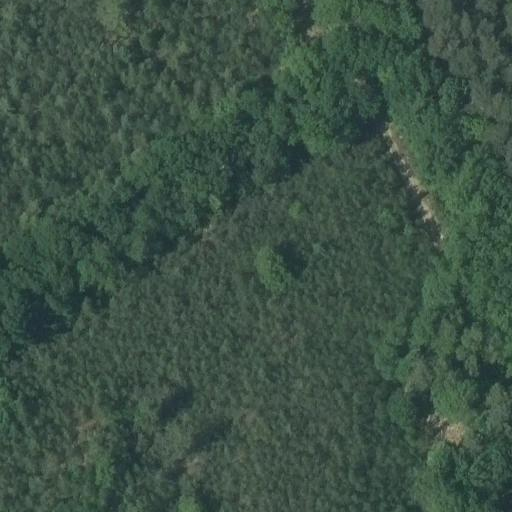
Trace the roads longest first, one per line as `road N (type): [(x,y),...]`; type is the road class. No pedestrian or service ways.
road 1 (track): [(511,395),(316,0)]
road 2 (track): [(0,307),(358,87)]
